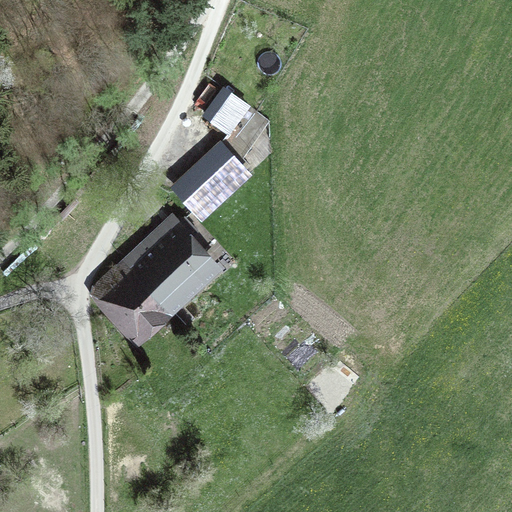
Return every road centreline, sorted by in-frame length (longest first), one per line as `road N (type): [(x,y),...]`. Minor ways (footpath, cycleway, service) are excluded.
road 1 (residential): [(218,0),(177,111),(79,281)]
road 2 (residential): [(79,281),(97,511)]
